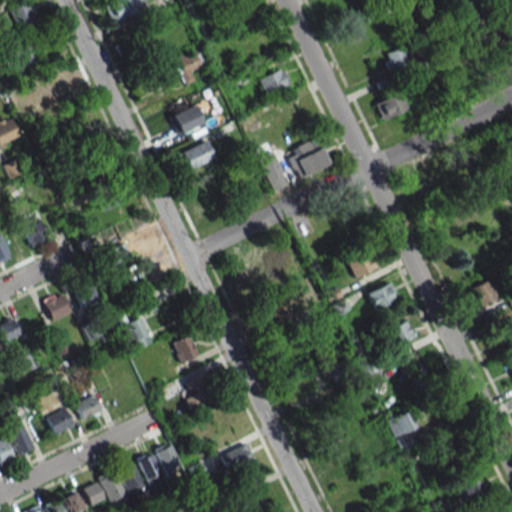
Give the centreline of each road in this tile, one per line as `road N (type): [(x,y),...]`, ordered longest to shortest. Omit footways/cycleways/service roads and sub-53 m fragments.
road 1 (residential): [(61,0),(309,511)]
road 2 (residential): [(511,470),(283,0)]
road 3 (residential): [(185,257),(511,99)]
road 4 (residential): [(0,492),(154,417)]
